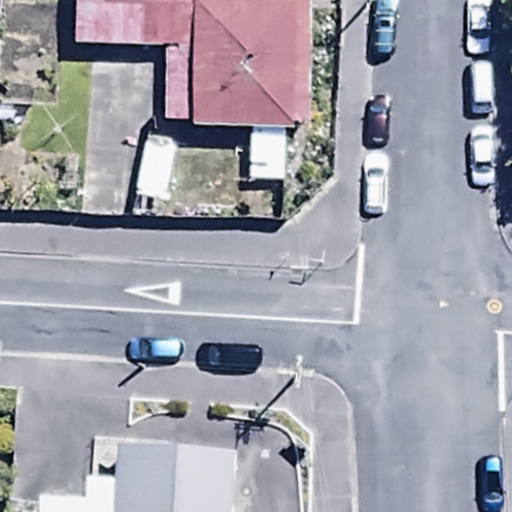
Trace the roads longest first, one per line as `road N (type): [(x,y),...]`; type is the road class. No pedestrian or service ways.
road 1 (residential): [(421,328),(0,303)]
road 2 (residential): [(434,0),(421,328)]
road 3 (residential): [(421,328),(433,511)]
